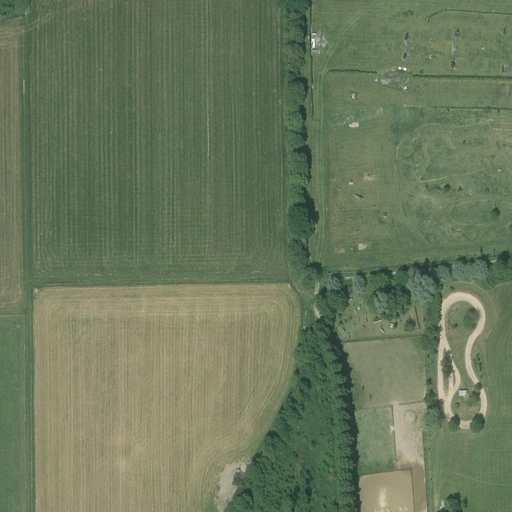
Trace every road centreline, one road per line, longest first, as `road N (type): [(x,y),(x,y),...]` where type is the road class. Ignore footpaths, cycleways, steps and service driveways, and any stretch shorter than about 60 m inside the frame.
road 1 (track): [(25,8),(31,511)]
road 2 (track): [(236,511),(304,384),(318,313)]
road 3 (track): [(353,511),(346,387),(318,313)]
